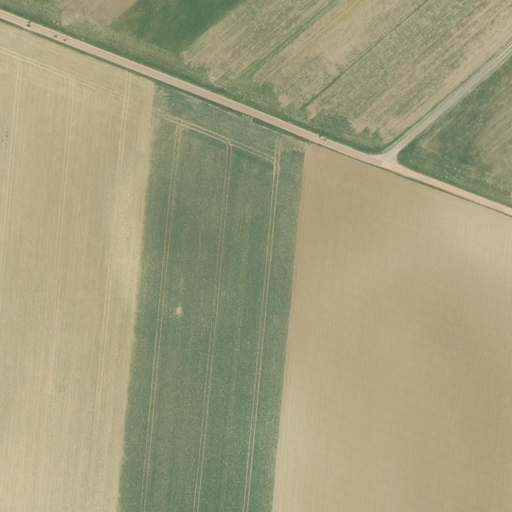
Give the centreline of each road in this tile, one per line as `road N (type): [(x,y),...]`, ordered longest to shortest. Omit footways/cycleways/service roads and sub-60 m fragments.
road 1 (unclassified): [(382,164),(0,15)]
road 2 (unclassified): [(511,53),(382,164)]
road 3 (unclassified): [(382,164),(511,216)]
